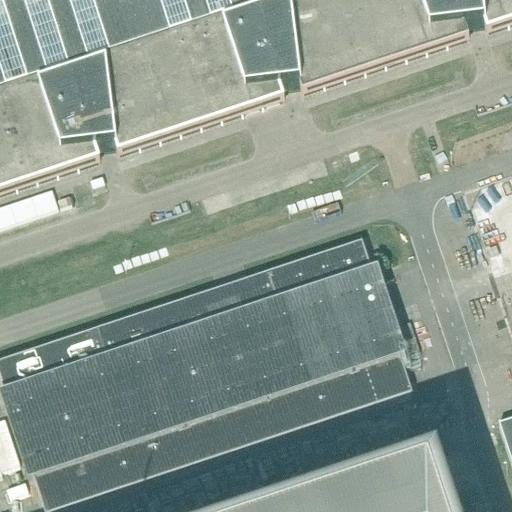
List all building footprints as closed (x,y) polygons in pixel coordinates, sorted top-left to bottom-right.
[(511,0),(0,0),(0,200),(100,167),(97,157),(117,155),(119,161),(119,160),(285,105),(282,96),(301,94),(303,99),(469,44),(466,35),(486,32),(487,38),(511,29),(511,0)] [(70,202),(58,206),(61,214),(72,210),(70,202)] [(0,369),(0,381),(15,426),(43,511),(78,511),(413,401),(375,284),(370,286),(360,255),(291,278),(290,273),(0,369)] [(404,330),(414,361),(421,358),(411,328),(404,330)] [(511,427),(499,431),(511,468),(511,427)] [(449,511),(441,488),(368,511),(449,511)]
